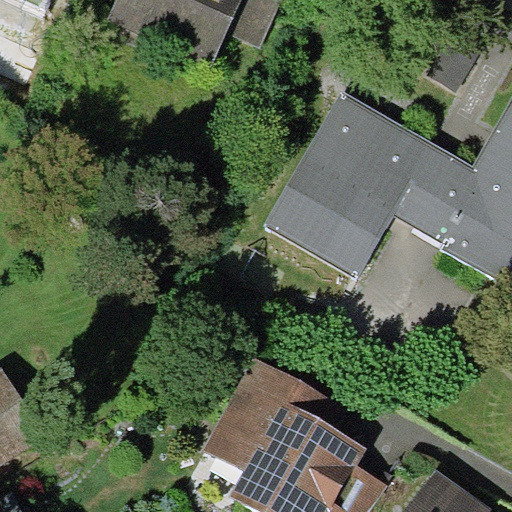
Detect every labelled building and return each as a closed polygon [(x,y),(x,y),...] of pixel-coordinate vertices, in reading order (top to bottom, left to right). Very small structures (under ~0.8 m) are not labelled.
[(267,41),(285,0),(113,0),(110,8),(213,53),(227,23),(267,41)] [(394,219),(511,282),(511,98),(477,158),(344,85),(269,220),(361,275),(394,219)] [(368,511),(390,478),(359,458),(366,441),(329,419),(340,400),(255,354),(207,446),(249,463),(228,494),(264,511),(368,511)] [(0,456),(41,430),(2,370),(0,371),(0,456)] [(483,511),(482,511),(488,504),(439,469),(407,511),(483,511)]
